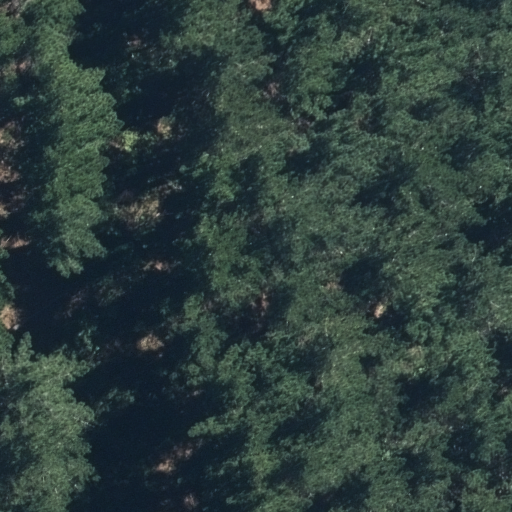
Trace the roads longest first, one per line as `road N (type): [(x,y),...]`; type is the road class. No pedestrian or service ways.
road 1 (track): [(149,0),(148,511)]
road 2 (track): [(149,420),(0,210)]
